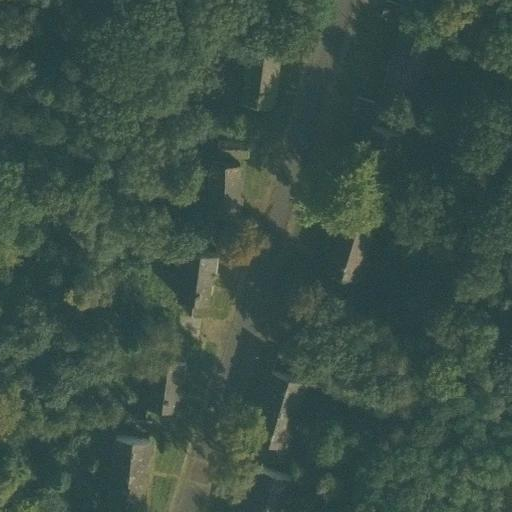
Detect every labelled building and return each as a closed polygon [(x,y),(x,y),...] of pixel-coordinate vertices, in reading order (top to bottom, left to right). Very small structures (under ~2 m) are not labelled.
[(415,10),(386,1),(382,14),(410,23),(415,10)] [(289,33),(259,28),(257,42),(287,46),(289,33)] [(428,36),(402,28),(386,77),(413,86),(428,36)] [(279,53),(251,49),(244,100),(272,104),(279,53)] [(386,106),(357,97),(353,110),(382,119),(386,106)] [(399,132),(373,124),(358,174),(384,182),(399,132)] [(248,142),(218,141),(218,155),(248,156),(248,142)] [(240,163),(212,162),(211,214),(239,215),(240,163)] [(357,202),(328,193),(323,207),(352,216),(357,202)] [(370,228),(343,220),(328,270),(355,278),(370,228)] [(218,254),(185,250),(178,298),(206,302),(210,272),(215,272),(218,254)] [(202,319),(179,316),(178,328),(201,331),(202,319)] [(201,331),(178,328),(176,339),(199,342),(201,331)] [(186,361),(153,357),(147,406),(174,409),(179,378),(184,379),(186,361)] [(306,380),(273,369),(267,390),(272,391),(268,404),(296,413),(306,380)] [(296,413),(268,404),(264,417),(259,416),(253,436),(285,446),(296,413)] [(150,439),(116,436),(112,470),(142,473),(143,460),(148,460),(150,439)] [(285,454),(253,444),(250,455),(281,465),(285,454)] [(511,460),(497,461),(497,472),(511,471),(511,460)] [(292,476),(258,466),(252,486),(257,488),(253,500),(282,509),(292,476)] [(142,473),(112,470),(109,504),(143,508),(146,487),(140,486),(142,473)] [(511,511),(511,480),(497,482),(498,511),(511,511)] [(280,511),(282,509),(253,500),(249,511),(246,511),(245,511),(244,511),(280,511)]
